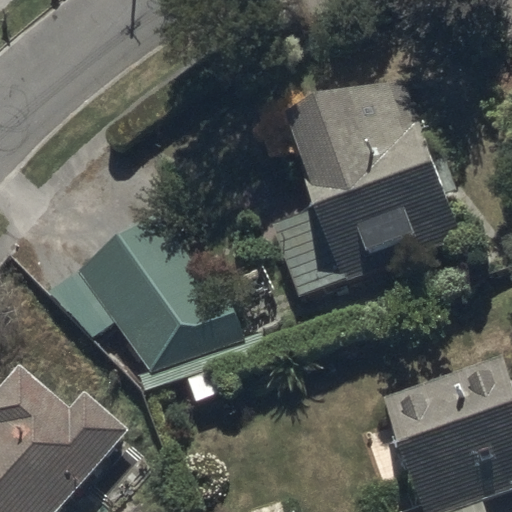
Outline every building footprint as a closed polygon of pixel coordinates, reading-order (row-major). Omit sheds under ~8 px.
[(328,215),(280,232),(308,310),(470,253),(414,96),(300,137),(328,215)] [(89,273),(158,381),(235,332),(165,224),(89,273)] [(511,377),(509,368),(389,407),(395,426),(363,436),(382,498),(375,500),(378,511),(488,511),(487,509),(511,500),(511,377)] [(70,417),(21,376),(0,400),(0,511),(70,511),(133,437),(86,397),(70,417)] [(246,511),(293,511),(289,498),(246,511)]
